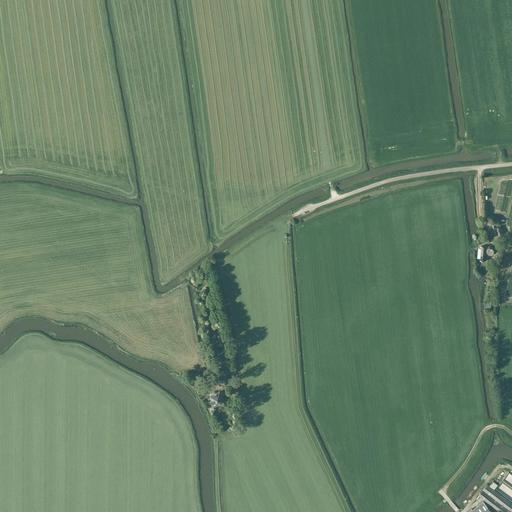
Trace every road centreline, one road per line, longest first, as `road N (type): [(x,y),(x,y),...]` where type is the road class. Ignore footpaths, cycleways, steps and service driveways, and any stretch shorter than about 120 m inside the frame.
road 1 (track): [(225,511),(249,427),(234,345),(195,349),(150,296),(131,216),(0,191)]
road 2 (unclassified): [(302,211),(393,179),(511,164)]
road 3 (track): [(511,416),(486,429),(425,511)]
